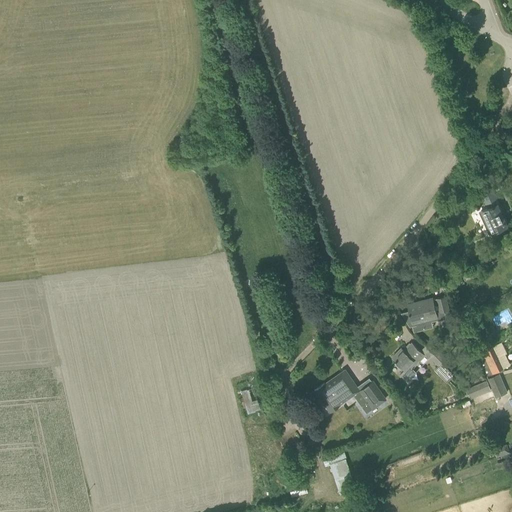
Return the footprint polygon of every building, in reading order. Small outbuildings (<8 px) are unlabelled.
[(496,139),(499,144),(508,140),(505,135),(496,139)] [(507,225),(495,198),(496,197),(491,186),(481,191),(486,202),(488,201),(490,205),(481,210),(491,232),(507,225)] [(409,311),(401,313),(409,326),(413,325),(420,324),(419,322),(431,319),(432,322),(447,318),(444,309),(444,307),(441,297),(434,299),(433,297),(407,304),(409,311)] [(405,369),(400,374),(408,381),(417,372),(413,369),(413,368),(425,355),(412,343),(405,351),(401,348),(393,357),(396,360),(395,360),(397,362),(397,361),(405,369)] [(477,353),(488,375),(504,368),(494,346),(477,353)] [(437,349),(433,353),(442,361),(445,357),(437,349)] [(442,361),(433,353),(430,358),(438,366),(435,370),(445,381),(452,375),(451,373),(451,372),(442,361)] [(488,380),(492,390),(495,397),(507,392),(499,373),(487,378),(488,380)] [(324,383),(314,390),(329,413),(354,395),(352,392),(351,390),(341,377),(327,387),(324,383)] [(492,390),(488,380),(464,390),(471,399),(492,390)] [(385,400),(372,381),(359,390),(356,386),(351,390),(352,392),(353,392),(362,405),(367,401),(372,409),(385,400)] [(493,449),(496,458),(510,453),(507,444),(493,449)] [(485,452),(487,460),(495,458),(492,450),(485,452)] [(353,474),(358,487),(364,484),(360,471),(353,474)]
